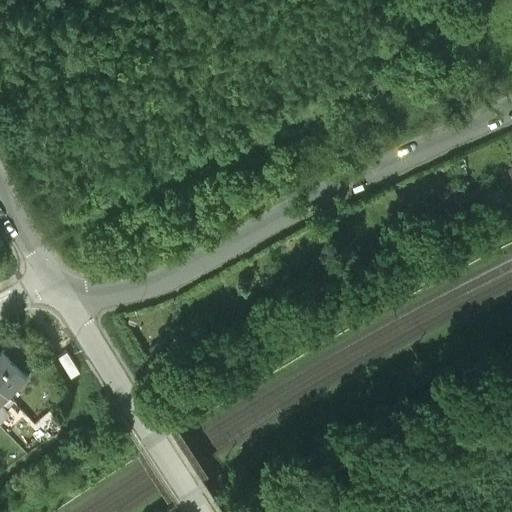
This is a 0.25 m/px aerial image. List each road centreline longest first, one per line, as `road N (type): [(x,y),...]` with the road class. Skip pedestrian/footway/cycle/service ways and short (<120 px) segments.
road 1 (residential): [(511,105),(151,287),(93,295),(61,290)]
road 2 (residential): [(198,511),(61,290)]
